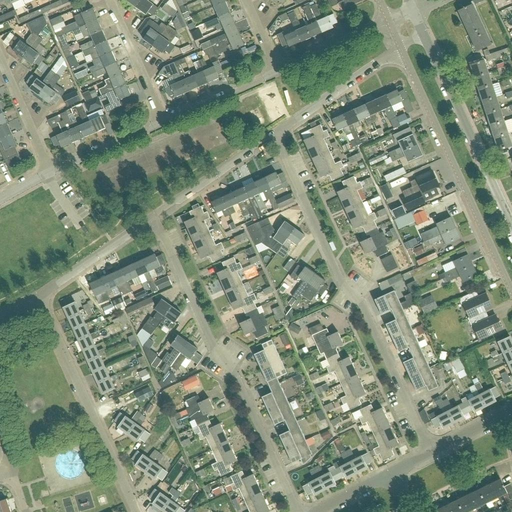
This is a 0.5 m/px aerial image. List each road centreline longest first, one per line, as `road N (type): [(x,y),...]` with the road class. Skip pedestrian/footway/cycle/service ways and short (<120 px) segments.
road 1 (residential): [(432,453),(360,303),(341,287),(275,131)]
road 2 (residential): [(297,511),(152,216)]
road 3 (unclassified): [(399,48),(511,293)]
road 4 (unclassified): [(137,511),(38,297)]
road 5 (unclassified): [(511,228),(421,32)]
road 6 (unclassified): [(152,216),(275,131)]
road 7 (unclassified): [(275,131),(399,48)]
road 8 (unclassified): [(38,297),(152,216)]
road 9 (residential): [(164,122),(109,0)]
road 10 (unclassified): [(49,171),(164,122)]
road 11 (unclassified): [(164,122),(278,73)]
road 12 (residential): [(49,171),(0,58)]
road 13 (unclassified): [(278,73),(388,21)]
